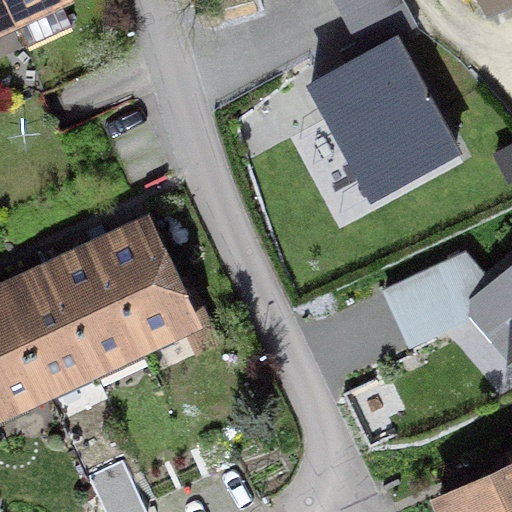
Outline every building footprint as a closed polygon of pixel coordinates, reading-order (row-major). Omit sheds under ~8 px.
[(0,0),(0,25),(13,19),(3,0),(0,0)] [(3,0),(13,19),(54,1),(53,0),(3,0)] [(402,0),(333,0),(357,52),(314,82),(370,193),(450,154),(397,33),(416,24),(402,0)] [(96,251),(141,346),(181,328),(136,232),(117,241),(96,251)] [(461,250),(380,290),(407,347),(462,317),(511,366),(511,247),(476,277),(461,250)] [(141,346),(96,251),(71,263),(50,272),(95,368),(141,346)] [(95,368),(50,272),(27,283),(4,294),(47,390),(95,368)] [(47,390),(4,294),(0,295),(0,405),(3,411),(47,390)] [(511,511),(511,475),(436,511),(511,511)]
